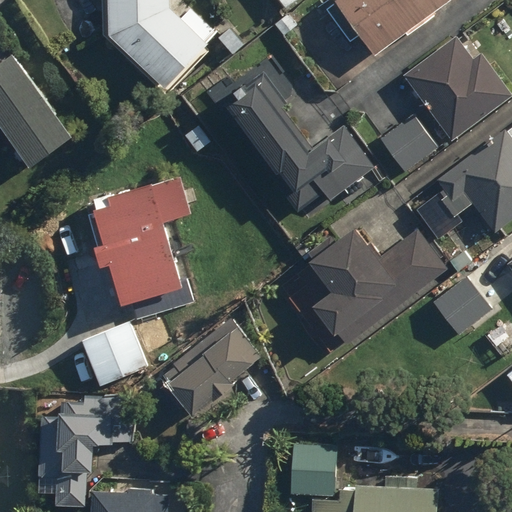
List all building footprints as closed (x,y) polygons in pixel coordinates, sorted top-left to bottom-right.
[(105,0),(106,39),(165,92),(208,45),(204,41),(215,31),(191,9),(181,19),(169,9),(169,0),(105,0)] [(332,0),(375,57),(451,0),(332,0)] [(247,42),(231,24),(215,38),(232,56),(247,42)] [(457,37),(403,76),(452,142),(511,98),(511,96),(480,54),(473,59),(457,37)] [(12,57),(0,65),(0,128),(29,170),(71,141),(12,57)] [(212,96),(298,214),(323,195),(328,203),(375,169),(344,127),(312,151),(282,109),(286,106),(262,73),(258,76),(255,72),(235,86),(232,82),(212,96)] [(413,116),(380,139),(405,174),(438,150),(413,116)] [(213,142),(195,120),(180,132),(198,154),(213,142)] [(511,125),(437,181),(460,213),(473,204),(494,233),(511,219),(511,125)] [(109,267),(120,307),(182,290),(163,223),(191,215),(180,177),(108,197),(111,207),(93,212),(103,246),(94,249),(100,269),(109,267)] [(312,260),(307,263),(330,293),(311,307),(333,337),(337,334),(346,346),(449,271),(418,229),(376,260),(353,230),(335,243),(331,237),(308,254),(312,260)] [(476,235),(456,252),(470,267),(490,250),(476,235)] [(468,279),(434,303),(459,337),(493,313),(468,279)] [(171,382),(166,386),(193,418),(233,385),(230,383),(263,356),(231,318),(174,366),(175,368),(166,376),(171,382)] [(511,352),(511,340),(494,319),(479,331),(503,360),(511,352)] [(129,322),(81,342),(101,388),(148,368),(129,322)] [(58,417),(41,418),(37,491),(57,492),(56,505),(87,507),(89,474),(92,474),(93,447),(113,445),(132,443),(140,397),(85,396),(84,404),(61,402),(61,414),(58,414),(58,417)] [(339,447),(294,443),(290,494),(313,496),(311,511),(436,511),(437,495),(437,490),(417,489),(417,478),(385,476),(385,487),(355,485),(355,490),(335,489),(339,447)] [(126,493),(91,491),(90,511),(168,511),(170,496),(155,495),(155,489),(126,487),(126,493)]
